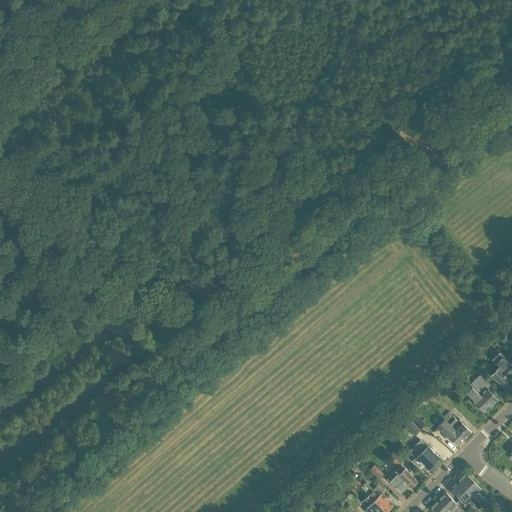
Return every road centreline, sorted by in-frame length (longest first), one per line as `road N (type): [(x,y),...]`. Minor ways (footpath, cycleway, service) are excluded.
road 1 (track): [(479,104),(288,0)]
road 2 (track): [(119,0),(0,102)]
